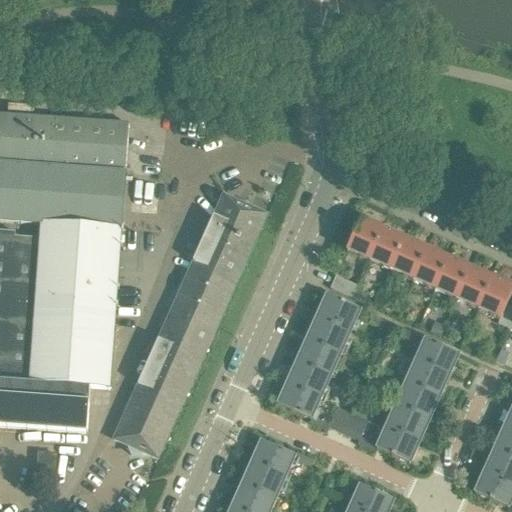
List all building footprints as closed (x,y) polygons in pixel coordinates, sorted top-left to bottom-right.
[(0,429),(87,435),(91,389),(109,391),(129,126),(0,116),(0,429)] [(223,197),(174,306),(218,326),(267,216),(223,197)] [(370,264),(372,260),(384,230),(383,230),(363,221),(362,220),(348,249),(362,255),(360,259),(370,264)] [(391,273),(393,269),(406,240),(405,239),(405,240),(385,231),(385,230),(384,230),(372,260),(383,265),(382,269),(391,273)] [(413,283),(415,279),(428,250),(427,249),(427,250),(407,241),(407,240),(406,240),(393,269),(405,275),(403,279),(413,283)] [(435,293),(437,289),(449,259),(448,259),(428,250),(415,279),(427,284),(425,288),(435,293)] [(457,303),(458,298),(471,269),(470,269),(450,260),(449,259),(437,289),(449,294),(447,298),(457,303)] [(478,312),(480,308),(493,279),(492,278),(492,279),(472,270),(472,269),(471,269),(458,298),(470,304),(469,308),(478,312)] [(330,290),(352,300),(358,288),(336,278),(330,290)] [(490,318),(500,322),(507,306),(511,294),(511,287),(493,279),(494,279),(493,279),(480,308),(492,314),(490,318)] [(327,297),(317,319),(350,333),(360,312),(345,305),(346,305),(342,303),(341,304),(327,297)] [(218,326),(174,306),(114,441),(129,448),(133,458),(142,454),(157,461),(218,326)] [(498,326),(509,330),(511,324),(511,307),(507,306),(500,322),(498,326)] [(373,316),(372,317),(369,324),(387,332),(391,324),(373,316)] [(317,319),(307,341),(341,355),(344,348),(348,350),(351,343),(347,341),(350,333),(317,319)] [(413,335),(395,326),(392,334),(410,342),(413,335)] [(432,328),(430,335),(429,336),(439,340),(439,339),(442,331),(432,328)] [(452,336),(443,332),(439,340),(449,344),(452,336)] [(307,341),(298,363),(331,377),(333,372),(337,374),(340,366),(336,365),(341,355),(307,341)] [(426,341),(416,363),(449,378),(458,356),(426,341)] [(298,363),(288,385),(321,399),(322,396),(326,398),(330,391),(326,389),(331,377),(298,363)] [(411,374),(406,385),(439,400),(449,378),(416,363),(414,367),(410,365),(407,372),(411,374)] [(321,399),(288,385),(278,407),(311,421),(312,418),(321,399)] [(400,398),(396,407),(429,422),(439,400),(406,385),(403,391),(399,389),(396,396),(400,398)] [(389,422),(386,429),(419,444),(429,422),(396,407),(393,415),(388,413),(385,420),(389,422)] [(329,429),(358,443),(360,440),(368,424),(365,422),(353,417),(337,410),(330,426),(329,429)] [(353,417),(365,422),(367,418),(355,412),(353,417)] [(327,433),(329,429),(330,426),(312,418),(311,421),(309,426),(327,433)] [(419,444),(386,429),(378,448),(377,451),(391,457),(391,458),(395,460),(395,459),(410,466),(419,444)] [(511,432),(505,429),(495,451),(511,458),(511,432)] [(360,440),(358,443),(357,447),(375,455),(377,451),(378,448),(360,440)] [(262,443),(252,465),(285,479),(293,462),(295,458),(262,443)] [(511,458),(495,451),(485,473),(511,485),(511,458)] [(296,454),(295,458),(293,462),(311,470),(314,462),(296,454)] [(37,477),(54,478),(56,456),(38,455),(37,477)] [(252,465),(242,487),(275,501),(280,491),(284,493),(287,486),(283,484),(285,479),(252,465)] [(511,501),(511,485),(485,473),(475,495),(490,501),(489,502),(493,503),(494,503),(508,510),(510,506),(511,501)] [(344,475),(340,483),(359,491),(360,487),(362,483),(344,475)] [(242,487),(232,509),(239,511),(275,511),(276,509),(272,508),(275,501),(242,487)] [(359,491),(350,510),(355,511),(388,511),(393,502),(379,496),(379,495),(375,493),(375,494),(360,487),(359,491)]
